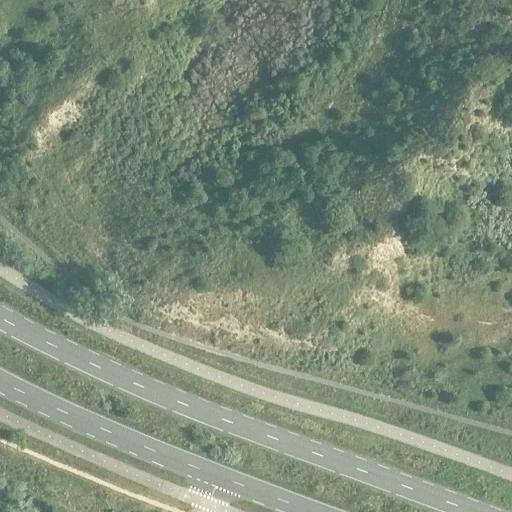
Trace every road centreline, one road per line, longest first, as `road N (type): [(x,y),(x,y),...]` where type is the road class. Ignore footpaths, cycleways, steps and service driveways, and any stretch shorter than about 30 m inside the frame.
road 1 (primary): [(471,511),(97,369),(0,314)]
road 2 (primary): [(0,381),(305,511)]
